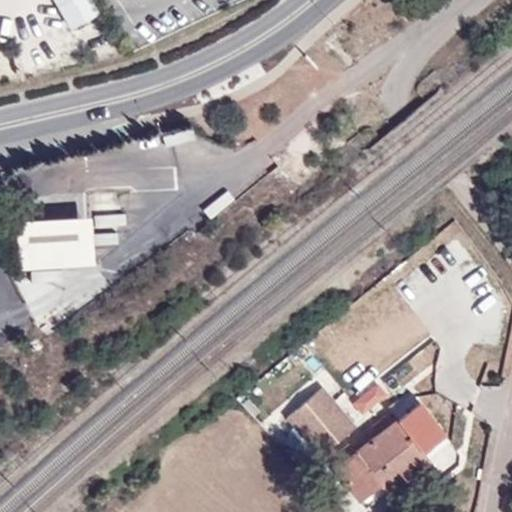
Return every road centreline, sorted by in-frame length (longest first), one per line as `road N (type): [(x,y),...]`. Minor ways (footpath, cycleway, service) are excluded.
road 1 (secondary): [(0,134),(178,90),(239,61),(327,0)]
road 2 (residential): [(511,266),(400,116),(398,57),(469,0)]
road 3 (secondary): [(295,0),(173,71),(0,114)]
